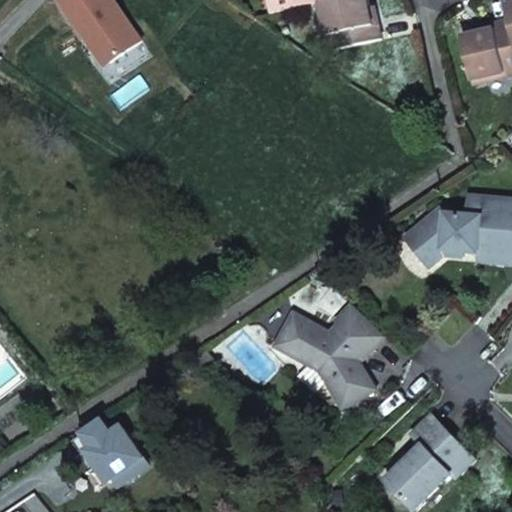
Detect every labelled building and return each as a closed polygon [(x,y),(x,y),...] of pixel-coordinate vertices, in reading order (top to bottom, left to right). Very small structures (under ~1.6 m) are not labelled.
[(145,40),(116,0),(61,0),(87,36),(92,33),(113,63),(145,40)] [(270,0),(274,14),(282,12),(279,0),(270,0)] [(279,0),(282,12),(319,4),(323,3),(321,0),(279,0)] [(364,0),(335,0),(323,3),(319,4),(326,37),(334,36),(337,50),(378,40),(375,25),(370,26),(364,0)] [(474,82),(507,75),(505,67),(511,65),(511,24),(496,28),(497,33),(464,40),(474,82)] [(334,36),(326,37),(330,52),(337,50),(334,36)] [(437,125),(435,111),(427,112),(429,127),(437,125)] [(481,264),(511,266),(511,201),(472,197),(470,217),(449,215),(444,209),(408,239),(426,261),(437,252),(467,254),(473,249),(482,250),(481,264)] [(388,337),(354,306),(338,323),(341,325),(333,334),(296,314),(278,347),(322,372),(346,411),(379,391),(369,374),(363,378),(355,366),(363,358),(365,360),(388,337)] [(218,365),(209,353),(201,360),(211,372),(218,365)] [(457,481),(477,462),(434,417),(414,436),(424,448),(388,482),(416,511),(418,511),(454,478),(457,481)]
